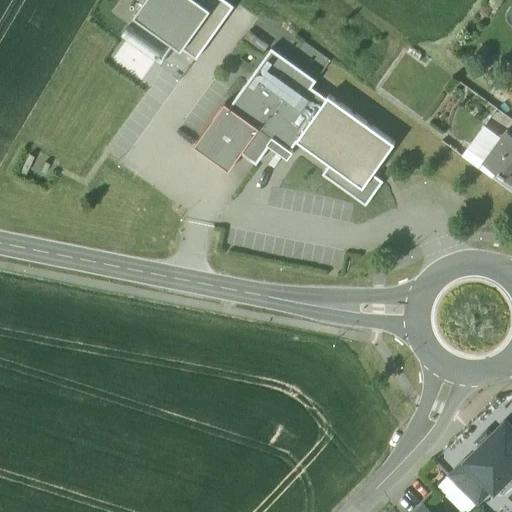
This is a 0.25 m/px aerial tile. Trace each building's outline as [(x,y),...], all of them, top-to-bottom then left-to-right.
[(196,0),(145,0),(134,16),(196,61),(235,7),(224,0),(201,0),(200,2),(196,0)] [(328,98),(311,87),(316,80),(273,48),(230,107),(225,103),(194,146),(229,171),(242,154),(256,165),(274,140),(289,151),(297,141),(328,98)] [(396,143),(329,96),(328,98),(297,141),(330,164),(364,188),(374,174),(380,165),(396,143)] [(511,132),(508,129),(485,160),(499,171),(504,175),(505,174),(511,178),(511,132)] [(364,188),(330,164),(323,174),(366,206),(383,181),(374,174),(364,188)] [(511,178),(505,174),(504,175),(499,171),(494,177),(511,190),(511,178)] [(493,487),(495,489),(511,472),(511,426),(507,422),(468,461),(493,487)] [(493,487),(468,461),(451,477),(476,503),(493,487)] [(462,511),(466,511),(476,503),(451,477),(439,488),(462,511)] [(435,511),(425,502),(424,503),(428,507),(422,511),(435,511)]
